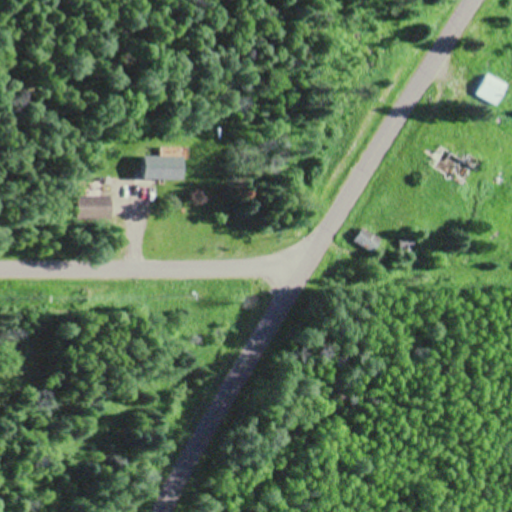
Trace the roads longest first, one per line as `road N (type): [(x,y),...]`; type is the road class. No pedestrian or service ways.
road 1 (tertiary): [(475,0),(164,511)]
road 2 (residential): [(306,269),(0,266)]
